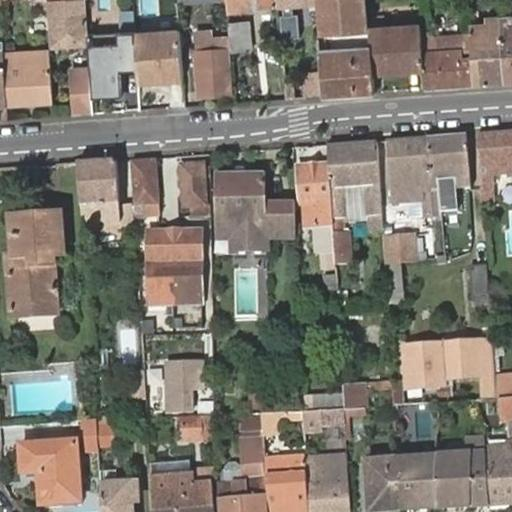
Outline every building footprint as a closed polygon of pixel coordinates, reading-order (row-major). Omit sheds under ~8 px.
[(87,45),(83,0),(69,0),(53,2),(56,48),(87,45)] [(146,0),(87,0),(92,66),(96,114),(188,107),(185,78),(175,79),(172,49),(112,51),(109,8),(147,6),(146,0)] [(169,10),(170,0),(148,0),(148,8),(169,10)] [(259,0),(228,0),(230,15),(261,13),(260,7),(259,0)] [(324,49),(326,95),(360,94),(377,93),(375,73),(373,47),(372,34),(372,30),(370,0),(319,0),(320,3),(323,38),(324,49)] [(511,17),(502,18),(508,84),(511,83),(511,17)] [(475,62),(476,86),(508,84),(502,18),(496,19),(496,28),(473,30),(475,62)] [(372,30),(372,34),(373,47),(375,73),(424,70),(424,59),(421,27),(372,30)] [(0,39),(0,105),(9,105),(5,55),(5,52),(4,39),(0,39)] [(229,46),(198,48),(202,98),(232,97),(229,46)] [(9,105),(56,101),(51,51),(5,55),(9,105)] [(459,57),(424,59),(424,70),(426,90),(476,86),(475,62),(459,62),(459,57)] [(96,114),(92,66),(74,67),(79,114),(96,114)] [(511,135),(479,138),(484,205),(498,205),(496,178),(511,176),(511,135)] [(469,139),(429,141),(433,196),(439,196),(441,215),(449,214),(448,192),(473,190),(469,139)] [(429,141),(390,145),(394,205),(424,205),(427,220),(441,220),(441,215),(439,196),(433,196),(429,141)] [(379,145),(329,149),(330,166),(334,227),(335,234),(349,233),(347,189),(368,188),(371,232),(384,232),(379,145)] [(79,167),(83,230),(120,227),(116,164),(79,167)] [(205,166),(183,167),(185,209),(207,208),(205,166)] [(334,227),(330,166),(301,170),(304,209),(306,210),(308,228),(334,227)] [(159,168),(137,168),(139,218),(157,217),(156,205),(161,204),(159,168)] [(268,176),(219,175),(218,225),(235,225),(235,241),(235,251),(268,251),(268,239),(298,239),(298,206),(268,205),(268,176)] [(14,267),(6,268),(10,310),(56,307),(54,259),(62,259),(59,216),(11,220),(13,258),(14,267)] [(235,225),(218,225),(218,241),(235,241),(235,225)] [(203,232),(140,232),(144,308),(203,306),(203,232)] [(424,239),(385,240),(387,267),(403,266),(427,264),(424,239)] [(5,258),(6,268),(14,267),(13,258),(5,258)] [(387,267),(389,304),(405,302),(403,266),(387,267)] [(490,300),(488,268),(471,268),(473,301),(490,300)] [(56,307),(10,310),(11,321),(57,319),(56,307)] [(405,349),(407,391),(447,389),(448,382),(481,379),(479,345),(405,349)] [(203,361),(164,362),(164,416),(203,415),(203,361)] [(147,374),(131,374),(132,400),(149,401),(147,374)] [(511,379),(503,381),(504,400),(511,399),(511,379)] [(345,387),(346,411),(395,408),(394,386),(394,384),(345,387)] [(394,386),(395,408),(403,408),(401,386),(394,386)] [(511,399),(504,400),(502,400),(502,413),(511,411),(511,399)] [(502,400),(497,401),(474,403),(475,421),(495,420),(494,413),(502,413),(502,400)] [(415,440),(434,440),(434,408),(415,408),(415,440)] [(304,413),(266,415),(270,511),(310,511),(308,474),(307,459),(300,460),(300,465),(277,466),(276,449),(279,449),(278,433),(294,432),(295,444),(306,443),(304,413)] [(262,415),(243,416),(245,440),(264,439),(262,415)] [(200,440),(199,418),(166,421),(167,441),(200,440)] [(102,425),(96,425),(97,448),(104,448),(113,447),(111,424),(102,425)] [(221,486),(221,511),(267,511),(264,439),(245,440),(245,484),(221,486)] [(435,483),(435,509),(488,505),(486,476),(484,476),(484,462),(483,449),(483,441),(465,442),(466,457),(435,459),(435,483)] [(483,449),(484,462),(484,476),(486,476),(488,505),(511,504),(511,441),(510,442),(511,447),(483,449)] [(78,511),(73,454),(18,458),(20,481),(40,482),(42,511),(78,511)] [(351,511),(349,466),(341,467),(341,472),(308,474),(310,511),(351,511)] [(394,511),(401,511),(398,469),(363,470),(365,511),(394,511)] [(435,509),(435,483),(434,472),(427,473),(407,472),(399,473),(401,511),(430,510),(435,509)] [(215,511),(213,481),(196,481),(195,477),(153,479),(154,511),(215,511)] [(100,481),(101,511),(130,511),(131,504),(136,503),(134,480),(100,481)]
